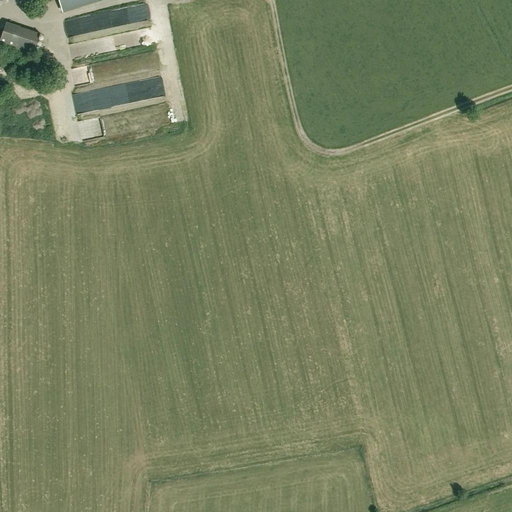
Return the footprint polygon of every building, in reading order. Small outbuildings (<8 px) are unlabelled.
[(59,0),(63,11),(97,0),(59,0)] [(75,37),(103,31),(103,30),(133,25),(131,14),(72,24),(75,37)] [(42,62),(8,25),(0,32),(0,63),(18,84),(42,62)] [(115,91),(96,94),(98,105),(117,102),(115,91)] [(71,124),(65,127),(71,138),(77,135),(71,124)]
